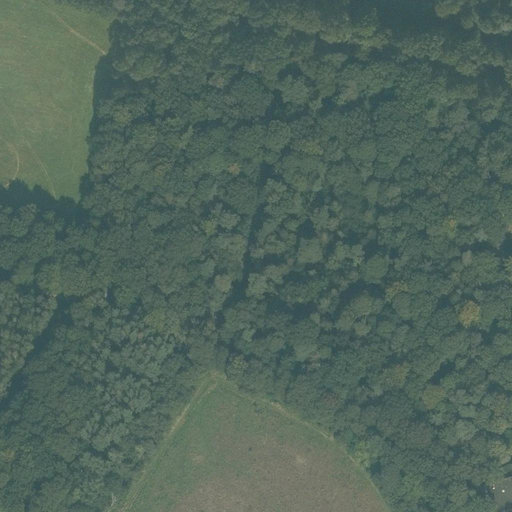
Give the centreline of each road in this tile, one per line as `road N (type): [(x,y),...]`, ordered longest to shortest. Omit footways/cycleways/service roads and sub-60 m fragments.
road 1 (track): [(80,307),(102,283),(158,0)]
road 2 (track): [(0,435),(80,307)]
